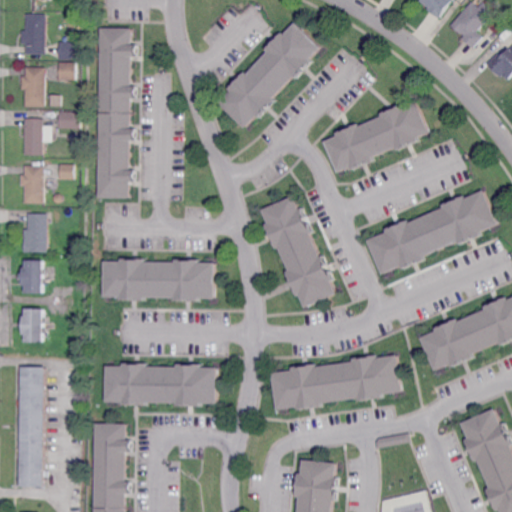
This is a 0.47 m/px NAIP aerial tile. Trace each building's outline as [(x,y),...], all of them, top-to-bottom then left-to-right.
[(454,0),(442,17),(432,10),(433,8),(424,1),(424,0),(454,0)] [(481,8),(485,3),(496,12),(478,31),(485,37),(475,47),(465,38),(468,35),(464,32),(463,33),(454,25),(475,2),(481,8)] [(49,44),(48,54),(31,54),(31,44),(25,44),(25,31),(29,31),(29,14),(49,15),(49,44)] [(322,45),(311,57),(313,59),(298,76),(296,74),(274,97),(276,99),(261,115),(259,113),(247,125),(222,101),(234,89),(232,87),(247,71),(249,73),(271,50),(269,48),(284,32),(286,34),(298,22),(322,45)] [(140,55),(134,55),(134,85),(139,85),(139,97),(134,97),(134,126),(139,126),(139,139),(133,139),(133,169),(138,169),(138,180),(132,180),(132,195),(103,195),(106,26),(135,26),(135,43),(140,43),(140,55)] [(81,59),(64,59),(63,41),(81,41),(81,59)] [(511,75),(509,78),(505,74),(503,76),(491,63),(510,45),(511,47),(511,75)] [(79,80),(63,80),(63,62),(80,62),(79,80)] [(48,107),(28,106),(28,90),(25,90),(25,77),(30,77),(31,67),(49,68),(48,107)] [(65,105),(54,105),(54,95),(65,95),(65,105)] [(432,131),(419,136),(420,139),(399,148),(398,146),(374,156),(375,158),(354,166),(353,165),(340,170),(327,140),(340,134),(339,131),(360,121),(361,125),(385,115),(384,112),(406,103),(407,105),(419,100),(432,131)] [(78,128),(63,128),(63,111),(79,111),(78,128)] [(47,155),(29,154),(29,118),(48,118),(47,155)] [(78,179),(63,179),(63,163),(78,164),(78,179)] [(48,203),(28,203),(28,185),(24,185),(24,174),(28,174),(29,165),(48,166),(48,203)] [(500,223),(481,232),(461,241),(460,240),(425,255),(426,257),(405,266),(404,264),(386,272),(372,238),(389,230),(388,229),(409,220),(410,222),(445,206),(444,204),(466,195),(467,197),(485,189),(500,223)] [(301,208),(304,207),(314,231),(312,231),(323,255),(325,254),(335,278),(333,279),(338,291),(308,305),(302,292),(300,293),(289,269),(291,268),(280,245),(279,245),(269,223),(271,222),(265,209),(296,196),(301,208)] [(51,252),(27,251),(27,228),(31,228),(31,213),(52,213),(51,252)] [(79,252),(72,252),(73,244),(80,245),(79,252)] [(147,260),(178,260),(178,258),(201,258),(201,261),(217,261),(216,296),(201,296),(201,299),(177,299),(177,296),(147,295),(147,298),(124,298),(124,295),(107,294),(108,259),(124,259),(124,256),(147,257),(147,260)] [(47,293),(29,293),(29,286),(26,286),(27,266),(29,266),(29,259),(48,260),(47,293)] [(511,339),(504,343),(503,340),(474,353),(475,355),(454,364),(453,362),(438,368),(424,336),(439,330),(438,327),(459,318),(460,320),(488,308),(487,306),(509,296),(509,299),(511,297),(511,339)] [(47,342),(29,342),(29,334),(27,334),(27,315),(29,315),(29,308),(48,308),(47,342)] [(379,357),(399,354),(404,390),(384,393),(384,396),(361,399),(360,396),(354,397),(322,401),(323,405),(301,408),(300,404),(280,407),(275,372),(294,369),(293,366),(317,363),(317,365),(354,360),(354,357),(378,354),(379,357)] [(148,365),(180,365),(180,362),(203,362),(202,366),(219,366),(218,402),(202,401),(202,404),(180,404),(180,401),(148,400),(148,403),(125,403),(125,400),(109,399),(110,364),(126,364),(126,362),(148,362),(148,365)] [(47,486),(23,486),(25,366),(49,367),(47,486)] [(503,422),(505,421),(511,438),(511,511),(504,511),(502,507),(499,509),(490,487),(492,487),(480,458),(477,459),(468,437),(470,436),(464,422),(497,408),(503,422)] [(134,450),(128,450),(127,480),(134,480),(134,492),(128,492),(128,511),(97,511),(99,421),(129,422),(128,439),(134,439),(134,450)] [(378,449),(377,443),(379,439),(411,433),(412,443),(378,449)] [(335,475),(340,476),(338,499),(335,498),(333,511),(299,511),(302,495),(298,495),(300,471),(304,472),(305,458),(337,462),(335,475)]
